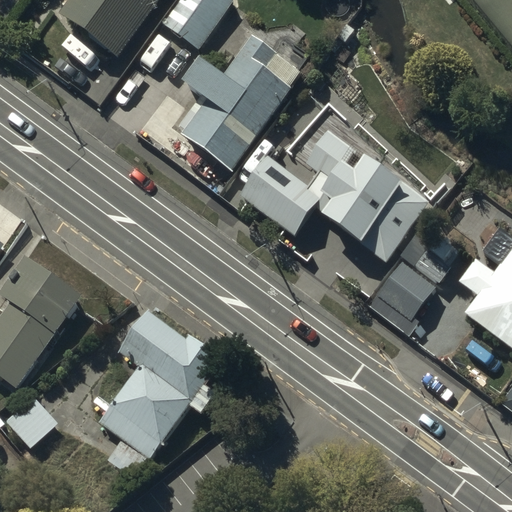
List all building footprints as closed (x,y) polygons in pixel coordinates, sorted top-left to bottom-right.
[(120,63),(163,0),(71,0),(58,20),(120,63)] [(231,0),(181,0),(163,26),(200,52),(235,3),(231,0)] [(202,60),(183,85),(202,99),(180,129),(184,132),(181,137),(231,175),(294,92),(268,73),(280,57),(254,37),(224,77),(202,60)] [(308,186),(270,158),(240,198),(295,238),(314,212),(388,267),(431,209),(328,133),(303,166),(316,176),(308,186)] [(0,254),(21,221),(0,207),(0,254)] [(419,271),(439,286),(451,270),(446,265),(458,249),(443,238),(419,271)] [(511,352),(511,249),(494,274),(475,261),(458,285),(477,298),(463,318),(511,352)] [(0,298),(12,306),(0,323),(0,377),(20,391),(85,297),(27,257),(0,296),(0,298)] [(412,325),(437,290),(402,265),(377,300),(412,325)] [(153,464),(189,410),(202,418),(217,396),(206,389),(223,363),(189,341),(187,343),(146,316),(119,357),(138,370),(100,428),(121,442),(106,464),(134,482),(148,461),(153,464)] [(511,415),(511,387),(499,406),(511,415)] [(35,398),(5,423),(19,439),(13,444),(24,458),(60,427),(35,398)]
